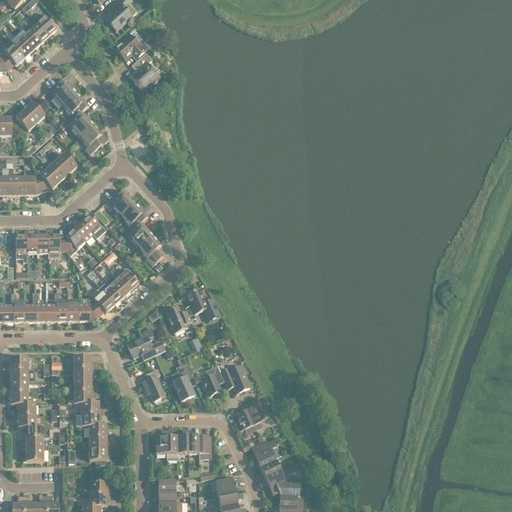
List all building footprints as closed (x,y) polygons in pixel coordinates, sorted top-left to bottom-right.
[(9,0),(7,3),(8,4),(14,11),(26,0),(9,0)] [(109,28),(110,27),(116,32),(132,18),(135,16),(135,15),(136,14),(129,5),(131,3),(128,0),(118,0),(106,11),(106,12),(109,10),(113,14),(104,22),(109,28)] [(22,10),(25,14),(30,10),(26,5),(22,10)] [(36,26),(49,41),(52,38),(51,36),(56,31),(41,15),(33,22),(34,23),(36,25),(36,26)] [(34,23),(28,29),(26,27),(23,30),(26,34),(28,33),(40,46),(45,41),(46,43),(49,41),(36,26),(36,25),(34,23)] [(119,53),(118,54),(124,61),(130,56),(135,61),(149,49),(133,32),(129,36),(129,37),(116,49),(119,53)] [(28,33),(26,34),(20,40),(33,55),(36,52),(35,50),(40,46),(28,33)] [(20,40),(14,46),(10,42),(7,45),(10,49),(12,47),(24,60),(29,56),(30,58),(33,55),(20,40)] [(12,47),(10,49),(4,55),(5,56),(1,59),(7,73),(14,66),(17,70),(20,67),(19,65),(24,60),(12,47)] [(142,93),(152,85),(158,79),(146,66),(151,61),(145,55),(131,68),(135,73),(129,78),(142,93)] [(49,94),(58,103),(58,102),(62,106),(76,94),(71,89),(72,88),(64,80),(49,94)] [(89,107),(84,102),(83,103),(76,94),(62,106),(66,111),(65,111),(73,120),(73,121),(82,113),(89,107)] [(28,108),(24,112),(36,126),(44,118),(32,104),(31,105),(32,106),(29,108),(28,108)] [(24,112),(19,116),(20,117),(17,120),(16,119),(15,119),(27,133),(36,126),(24,112)] [(75,136),(76,135),(80,139),(93,127),(88,122),(89,121),(82,113),(73,121),(73,120),(67,126),(75,136)] [(0,138),(11,138),(11,119),(10,120),(10,121),(6,121),(6,120),(0,119),(0,138)] [(99,132),(98,133),(93,127),(80,139),(83,143),(83,144),(87,149),(84,151),(89,157),(100,147),(101,148),(108,141),(99,132)] [(64,155),(55,163),(68,176),(72,172),(72,171),(75,168),(75,169),(76,169),(64,155)] [(86,172),(92,167),(87,161),(81,166),(86,172)] [(68,176),(55,163),(47,170),(60,184),(60,183),(59,182),(62,180),(63,181),(68,176)] [(37,178),(43,193),(50,190),(51,191),(56,186),(59,183),(59,184),(60,184),(47,170),(39,177),(37,178)] [(35,198),(35,196),(43,193),(37,178),(34,179),(23,179),(23,198),(24,198),(24,196),(28,196),(28,198),(35,198)] [(13,198),(19,198),(19,197),(23,196),(23,198),(23,179),(12,180),(13,198)] [(2,198),(2,197),(6,197),(6,198),(13,198),(12,180),(2,180),(2,198)] [(117,214),(118,213),(121,217),(135,205),(130,200),(131,199),(123,191),(108,205),(117,214)] [(125,223),(132,231),(133,232),(141,224),(142,224),(148,218),(140,210),(140,211),(135,205),(121,217),(126,222),(125,223)] [(101,229),(99,227),(101,226),(92,216),(91,218),(89,216),(81,224),(93,237),(96,240),(106,232),(103,228),(101,229)] [(81,224),(75,229),(71,225),(67,228),(71,233),(73,231),(85,244),(93,237),(81,224)] [(126,237),(134,247),(135,246),(139,250),(152,238),(148,233),(149,232),(142,224),(141,224),(133,232),(132,231),(126,237)] [(73,231),(71,233),(65,238),(66,240),(65,240),(66,253),(70,257),(71,257),(70,256),(76,251),(76,252),(85,244),(73,231)] [(37,237),(29,238),(28,232),(24,232),(24,238),(26,238),(26,255),(37,255),(37,237)] [(45,232),(45,237),(37,237),(37,255),(48,255),(48,232),(45,232)] [(59,237),(50,237),(50,232),(48,232),(48,255),(48,260),(59,260),(59,255),(59,253),(66,253),(65,240),(59,240),(59,237)] [(26,238),(24,238),(15,238),(15,260),(22,260),(22,264),(26,264),(26,255),(26,238)] [(157,251),(161,247),(152,238),(139,250),(143,254),(142,255),(146,259),(145,260),(152,268),(163,258),(157,251)] [(113,252),(104,261),(108,266),(118,258),(113,252)] [(116,281),(118,280),(130,293),(138,285),(124,270),(118,275),(116,274),(113,277),(116,281)] [(91,273),(86,277),(90,281),(95,277),(91,273)] [(122,300),(130,293),(118,280),(116,281),(113,277),(106,283),(110,287),(122,300)] [(96,292),(100,296),(102,294),(114,307),(122,300),(110,287),(106,283),(96,292)] [(203,312),(208,323),(220,318),(213,304),(206,307),(199,291),(186,296),(194,316),(203,312)] [(104,313),(105,315),(114,307),(102,294),(100,296),(94,302),(95,303),(92,307),(93,309),(93,310),(99,317),(104,313)] [(67,306),(67,300),(58,301),(54,301),(54,306),(56,306),(56,324),(67,324),(67,306)] [(80,300),(67,300),(67,306),(67,324),(78,324),(78,306),(80,306),(80,300)] [(88,300),(80,300),(80,306),(78,306),(78,324),(89,323),(89,321),(95,321),(99,317),(93,310),(93,309),(92,307),(90,308),(89,308),(89,306),(88,306),(88,300)] [(15,301),(10,301),(10,307),(13,307),(13,324),(24,324),(24,307),(24,301),(15,301)] [(45,324),(45,306),(37,306),(37,301),(32,301),(32,306),(34,306),(35,324),(45,324)] [(24,324),(35,324),(34,306),(32,306),(24,307),(24,324)] [(56,306),(54,306),(45,306),(45,324),(56,324),(56,306)] [(13,307),(10,307),(2,307),(2,324),(13,324),(13,307)] [(178,309),(165,315),(174,335),(184,331),(185,335),(194,331),(188,317),(182,320),(178,309)] [(127,347),(133,360),(149,353),(151,358),(164,352),(161,345),(154,348),(153,345),(149,347),(146,340),(151,337),(151,329),(142,333),(143,335),(139,337),(141,341),(127,347)] [(73,359),(73,371),(98,371),(98,365),(93,365),(93,366),(90,366),(90,359),(73,359)] [(7,367),(7,372),(27,372),(27,360),(9,360),(9,367),(7,367)] [(242,367),(229,373),(228,370),(225,372),(222,365),(216,368),(224,384),(227,391),(232,388),(234,394),(238,392),(239,394),(251,389),(244,375),(245,374),(242,367)] [(180,377),(181,381),(173,385),(181,403),(194,397),(189,387),(194,385),(187,368),(179,371),(181,376),(180,377)] [(218,386),(224,384),(216,368),(213,369),(204,373),(207,379),(200,382),(208,399),(221,393),(218,386)] [(73,371),(73,382),(91,382),(91,375),(93,375),(93,377),(99,376),(98,371),(73,371)] [(145,376),(148,381),(142,384),(147,396),(149,395),(152,403),(165,398),(156,378),(159,376),(157,371),(145,376)] [(10,377),(10,383),(27,383),(27,372),(7,372),(7,377),(10,377)] [(91,382),(73,382),(73,394),(99,393),(99,388),(93,388),(93,389),(91,389),(91,388),(91,382)] [(27,394),(27,383),(10,383),(10,390),(7,390),(7,395),(27,394)] [(73,394),(73,406),(81,406),(81,405),(91,405),(91,404),(91,398),(93,398),(93,399),(99,399),(99,393),(73,394)] [(10,407),(17,407),(17,406),(28,406),(28,405),(27,394),(7,395),(7,399),(10,399),(10,407)] [(98,412),(98,404),(91,404),(91,405),(81,405),(81,406),(81,416),(106,416),(106,410),(100,410),(100,412),(98,412)] [(269,420),(262,404),(246,411),(255,431),(261,429),(259,424),(269,420)] [(17,413),(15,413),(15,417),(35,417),(35,405),(28,405),(28,406),(17,406),(17,407),(17,413)] [(246,439),(247,438),(248,437),(247,435),(255,431),(246,411),(232,418),(236,427),(235,428),(237,434),(239,433),(241,438),(242,439),(243,440),(245,440),(246,439)] [(101,422),(106,422),(106,416),(81,416),(75,417),(75,428),(81,428),(88,428),(99,428),(99,427),(98,421),(101,421),(101,422)] [(25,429),(35,428),(35,417),(15,417),(15,422),(17,422),(17,429),(25,429)] [(88,428),(88,439),(114,439),(114,433),(108,433),(108,434),(106,434),(106,427),(99,427),(99,428),(88,428)] [(22,440),(42,440),(42,428),(35,428),(25,429),(25,435),(22,435),(22,440)] [(182,431),(182,438),(177,438),(177,456),(188,456),(187,431),(182,431)] [(191,438),(191,431),(187,431),(188,456),(198,455),(199,455),(198,438),(191,438)] [(160,439),(155,439),(155,456),(166,456),(166,432),(160,432),(160,439)] [(177,438),(172,438),(172,432),(166,432),(166,456),(166,461),(168,461),(170,462),(174,462),(175,461),(177,461),(177,456),(177,438)] [(199,455),(198,455),(198,460),(210,460),(210,438),(198,438),(199,455)] [(88,439),(88,451),(106,450),(106,444),(108,444),(108,445),(114,445),(114,439),(88,439)] [(25,445),(25,451),(43,451),(42,440),(22,440),(22,445),(25,445)] [(266,442),(250,449),(253,455),(269,447),(266,442)] [(275,463),(269,447),(253,455),(260,470),(275,463)] [(88,451),(89,462),(114,462),(114,456),(108,456),(108,457),(106,457),(106,450),(88,451)] [(43,463),(43,451),(25,451),(25,458),(22,458),(22,463),(43,463)] [(275,463),(260,470),(262,474),(256,477),(258,482),(280,472),(275,463)] [(258,482),(260,488),(266,485),(272,498),(278,495),(288,490),(280,472),(258,482)] [(200,482),(214,480),(213,474),(199,477),(200,482)] [(216,492),(218,499),(235,495),(231,479),(214,482),(216,492)] [(158,482),(158,487),(151,488),(151,493),(175,493),(175,486),(178,486),(178,482),(158,482)] [(89,497),(115,496),(115,491),(109,491),(109,492),(107,492),(107,485),(102,485),(95,485),(89,485),(89,497)] [(288,490),(278,495),(279,497),(279,508),(279,509),(301,509),(301,508),(302,506),(303,500),(301,498),(298,498),(299,486),(296,486),(288,490)] [(158,499),(158,504),(175,504),(175,493),(151,493),(151,499),(158,499)] [(241,494),(235,495),(218,499),(213,500),(213,501),(212,503),(213,508),(214,509),(215,511),(220,510),(220,509),(237,506),(236,501),(242,500),(241,494)] [(109,502),(115,502),(115,496),(89,497),(89,507),(89,508),(100,508),(100,509),(107,508),(107,501),(109,501),(109,502)] [(11,506),(11,511),(23,511),(23,498),(17,498),(17,504),(18,504),(19,506),(11,506)] [(29,504),(29,498),(23,498),(23,511),(34,511),(35,506),(28,506),(28,504),(29,504)] [(41,506),(40,506),(35,506),(34,511),(46,511),(46,498),(40,498),(40,504),(41,504),(41,506)] [(57,511),(58,505),(51,505),(51,503),(52,503),(52,498),(46,498),(46,511),(57,511)]
